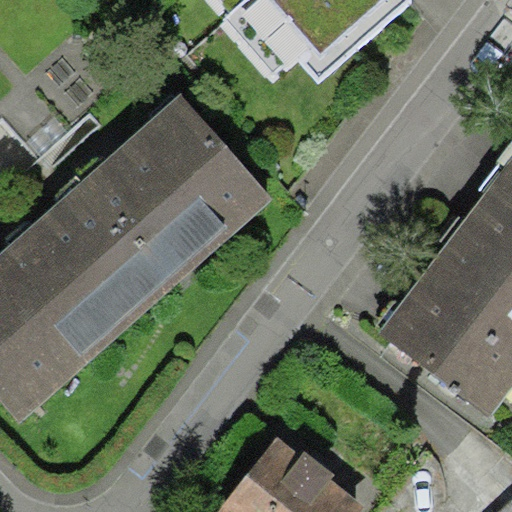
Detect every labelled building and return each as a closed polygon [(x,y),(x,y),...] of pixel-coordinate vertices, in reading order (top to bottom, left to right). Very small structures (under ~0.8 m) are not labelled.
[(200,0),(270,78),(291,60),(307,78),(394,0),(200,0)] [(178,99),(51,211),(144,314),(269,201),(178,99)] [(511,137),(360,334),(476,423),(511,376),(511,137)] [(17,241),(0,256),(0,407),(18,428),(144,314),(51,211),(17,241)] [(358,511),(359,511),(269,438),(207,511),(358,511)] [(511,511),(511,494),(493,511),(511,511)]
